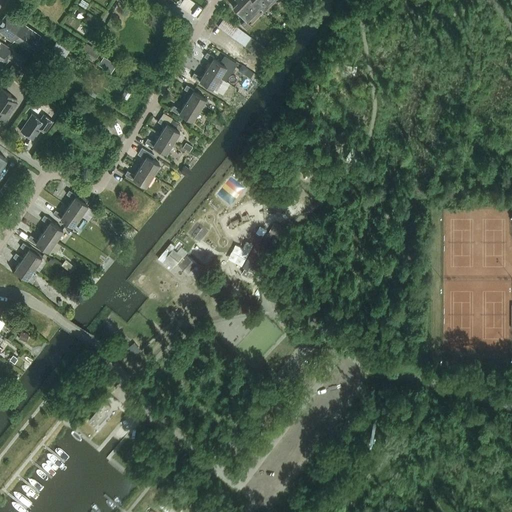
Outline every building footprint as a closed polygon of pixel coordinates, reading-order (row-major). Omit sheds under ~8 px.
[(244,19),(242,20),(240,23),(246,29),(251,24),(250,22),(262,9),(266,12),(277,0),(235,0),(237,1),(232,6),(244,19)] [(19,22),(17,20),(6,13),(0,21),(0,29),(6,34),(5,36),(13,41),(14,38),(30,49),(40,35),(20,21),(19,22)] [(224,17),(218,25),(223,29),(229,21),(224,17)] [(227,32),(233,24),(229,21),(223,29),(227,32)] [(232,35),(238,27),(233,24),(227,32),(232,35)] [(236,39),(242,31),(238,27),(232,35),(236,39)] [(241,42),(247,34),(242,31),(236,39),(241,42)] [(245,46),(251,37),(247,34),(241,42),(245,46)] [(250,49),(256,41),(251,37),(245,46),(250,49)] [(0,66),(1,67),(12,50),(0,41),(0,66)] [(55,41),(51,47),(65,56),(69,50),(55,41)] [(254,52),(260,44),(256,41),(250,49),(254,52)] [(87,43),(81,53),(94,61),(100,51),(87,43)] [(259,55),(265,47),(260,44),(254,52),(259,55)] [(264,59),(269,51),(265,47),(259,55),(264,59)] [(207,53),(205,56),(212,61),(207,69),(220,77),(227,66),(221,63),(214,58),(215,57),(207,53)] [(225,55),(221,63),(227,66),(232,70),(236,62),(225,55)] [(103,57),(97,66),(104,71),(111,61),(103,57)] [(12,64),(7,72),(16,78),(22,70),(12,64)] [(194,73),(192,77),(200,82),(200,80),(213,88),(220,77),(207,69),(201,78),(194,73)] [(46,73),(42,79),(48,83),(52,76),(46,73)] [(4,81),(11,86),(14,81),(7,77),(4,81)] [(187,85),(185,88),(192,92),(186,101),(200,109),(206,99),(194,91),(195,89),(187,85)] [(0,115),(6,119),(17,102),(9,97),(11,95),(0,87),(0,115)] [(174,105),(172,109),(179,114),(180,113),(193,121),(200,109),(186,101),(181,110),(174,105)] [(40,127),(45,131),(53,121),(43,114),(40,119),(33,114),(22,130),(32,138),(40,127)] [(161,118),(158,122),(165,126),(160,134),(173,142),(180,132),(175,129),(179,123),(172,119),(169,125),(167,124),(168,122),(161,118)] [(148,138),(145,142),(153,147),(153,146),(166,154),(173,142),(160,134),(155,142),(148,138)] [(142,146),(137,153),(145,158),(140,166),(153,175),(160,164),(152,159),(155,155),(142,146)] [(128,170),(125,174),(133,179),(133,178),(146,186),(153,175),(140,166),(135,174),(128,170)] [(184,166),(179,172),(183,175),(188,169),(184,166)] [(14,173),(0,191),(0,198),(1,200),(18,176),(14,173)] [(77,197),(75,196),(76,195),(69,190),(66,194),(73,198),(68,206),(80,215),(90,201),(80,194),(77,197)] [(55,210),(53,213),(60,218),(61,217),(73,226),(80,215),(68,206),(62,214),(55,210)] [(44,215),(41,219),(48,223),(42,232),(55,240),(63,230),(50,221),(51,220),(44,215)] [(30,235),(27,239),(35,244),(36,242),(48,251),(55,240),(42,232),(37,240),(30,235)] [(269,232),(261,245),(265,247),(272,234),(269,232)] [(245,263),(254,241),(239,235),(230,258),(245,263)] [(23,242),(20,246),(26,251),(22,257),(21,259),(34,267),(41,257),(28,249),(29,247),(23,242)] [(258,244),(244,268),(250,271),(251,272),(265,247),(261,245),(258,244)] [(184,257),(174,249),(168,256),(178,264),(184,257)] [(16,253),(13,257),(20,261),(14,269),(27,278),(34,267),(21,259),(22,257),(16,253)] [(190,273),(198,264),(189,257),(181,266),(190,273)] [(43,288),(49,294),(53,289),(48,284),(43,288)] [(19,338),(27,341),(29,334),(21,331),(19,338)] [(105,401),(88,420),(95,426),(112,406),(105,401)] [(382,403),(378,408),(386,414),(390,409),(382,403)]
